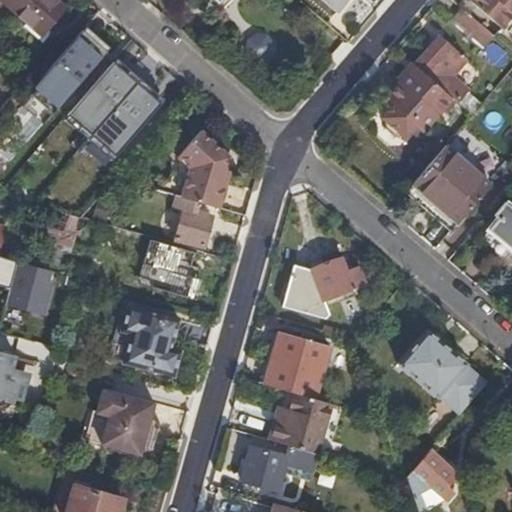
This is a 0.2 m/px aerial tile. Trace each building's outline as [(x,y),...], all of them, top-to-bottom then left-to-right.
[(66,8),(56,0),(1,0),(27,22),(33,16),(47,29),(66,8)] [(232,0),(212,0),(224,9),(232,0)] [(322,0),(337,12),(346,0),(322,0)] [(511,0),(471,0),(500,24),(501,25),(504,22),(511,28),(511,0)] [(493,33),(461,6),(450,19),(483,46),(494,33),(493,33)] [(42,35),(47,29),(33,16),(27,22),(42,35)] [(501,25),(500,24),(493,33),(494,33),(510,48),(511,46),(511,28),(504,22),(501,25)] [(451,96),(456,100),(467,88),(451,74),(465,59),(438,35),(413,63),(416,66),(451,96)] [(113,109),(123,98),(136,83),(105,55),(75,86),(108,115),(113,109)] [(451,96),(416,66),(408,76),(405,74),(385,97),(392,104),(381,117),(385,119),(385,128),(393,135),(402,135),(405,137),(419,121),(425,126),(451,96)] [(0,107),(9,98),(0,90),(0,107)] [(123,98),(113,109),(120,115),(130,103),(123,98)] [(187,157),(182,162),(156,191),(177,197),(199,203),(218,208),(229,170),(221,169),(212,161),(223,150),(201,131),(181,153),(187,157)] [(445,143),(406,189),(452,228),(491,182),(445,143)] [(177,157),(182,162),(187,157),(181,153),(177,157)] [(91,178),(63,210),(80,215),(107,184),(91,178)] [(199,203),(177,197),(173,208),(181,210),(174,238),(202,246),(211,217),(196,213),(199,203)] [(489,227),(511,246),(511,205),(509,203),(489,227)] [(511,246),(489,227),(482,236),(511,261),(511,246)] [(194,250),(150,238),(137,283),(195,300),(202,278),(194,275),(197,266),(190,264),(194,250)] [(65,245),(47,241),(41,262),(58,267),(65,245)] [(311,269),(293,263),(281,305),(324,318),(328,314),(322,299),(364,284),(359,268),(345,272),(341,258),(311,269)] [(170,348),(178,319),(127,306),(120,331),(130,334),(123,362),(173,376),(178,358),(168,356),(170,348)] [(431,390),(459,357),(427,329),(398,362),(431,390)] [(120,331),(115,330),(107,358),(123,362),(130,334),(120,331)] [(282,331),(266,384),(284,389),(294,392),(315,398),(330,345),(282,331)] [(180,351),(170,348),(168,356),(178,358),(180,351)] [(2,365),(6,352),(0,350),(0,394),(15,399),(23,371),(2,365)] [(466,363),(459,357),(431,390),(437,396),(466,363)] [(154,402),(102,388),(96,411),(92,410),(85,440),(139,455),(140,452),(147,449),(152,450),(160,422),(149,419),(154,402)] [(270,440),(289,445),(318,453),(331,403),(315,398),(294,392),(288,410),(285,423),(276,420),(270,440)] [(0,405),(5,402),(14,405),(15,399),(0,394),(0,405)] [(511,425),(511,399),(498,416),(510,428),(511,425)] [(285,423),(288,410),(279,408),(276,420),(285,423)] [(342,438),(336,459),(407,480),(406,476),(399,459),(386,460),(385,465),(380,464),(384,450),(342,438)] [(318,453),(289,445),(286,455),(251,446),(242,479),(277,488),(283,467),(311,475),(318,453)] [(429,449),(406,476),(407,480),(414,500),(427,509),(432,502),(423,495),(432,486),(439,491),(456,472),(429,449)] [(67,511),(75,485),(76,480),(62,476),(51,511),(67,511)] [(118,511),(122,498),(75,485),(67,511),(118,511)] [(304,511),(286,506),(275,503),(271,511),(304,511)]
